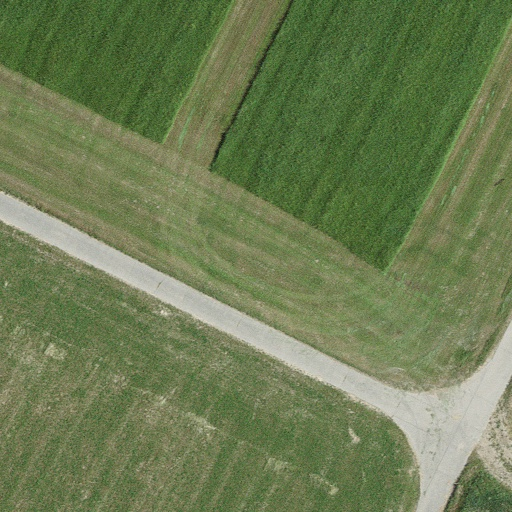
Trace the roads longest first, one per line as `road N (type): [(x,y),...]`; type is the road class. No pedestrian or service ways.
road 1 (track): [(0,201),(467,435)]
road 2 (track): [(511,346),(428,511)]
